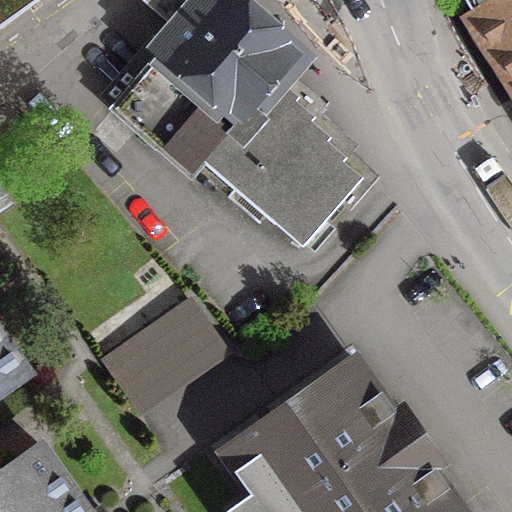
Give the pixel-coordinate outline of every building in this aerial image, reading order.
[(0,0),(0,25),(35,0),(0,0)] [(142,0),(140,3),(175,33),(109,110),(190,180),(203,165),(299,248),(358,180),(339,163),(342,159),(323,143),(326,139),(307,123),(311,119),(292,103),(295,99),(275,82),(295,57),(230,0),(142,0)] [(461,0),(470,14),(494,0),(461,0)] [(511,0),(494,0),(470,14),(511,81),(511,0)] [(0,394),(24,377),(0,342),(0,394)] [(269,420),(260,426),(220,453),(261,511),(457,511),(428,470),(436,465),(398,410),(390,416),(351,361),(269,420)] [(80,511),(35,447),(0,471),(0,511),(80,511)]
